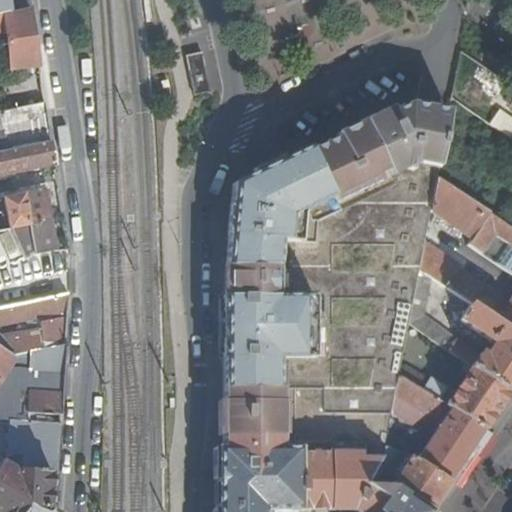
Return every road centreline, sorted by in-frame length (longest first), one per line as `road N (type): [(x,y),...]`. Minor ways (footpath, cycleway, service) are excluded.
road 1 (unclassified): [(47,0),(93,257),(79,511)]
road 2 (residential): [(193,511),(193,200),(209,154),(229,128)]
road 3 (residential): [(229,128),(389,53),(442,48),(451,0)]
road 4 (residential): [(229,128),(236,88),(210,0)]
